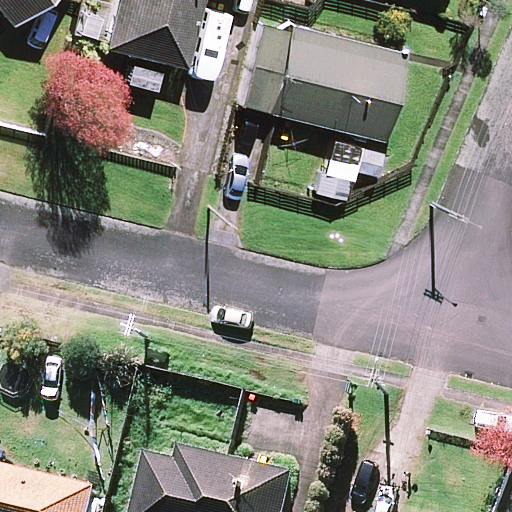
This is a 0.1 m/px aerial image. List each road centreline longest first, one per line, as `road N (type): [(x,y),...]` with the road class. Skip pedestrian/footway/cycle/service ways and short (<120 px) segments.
road 1 (residential): [(417,330),(0,229)]
road 2 (residential): [(417,330),(511,110)]
